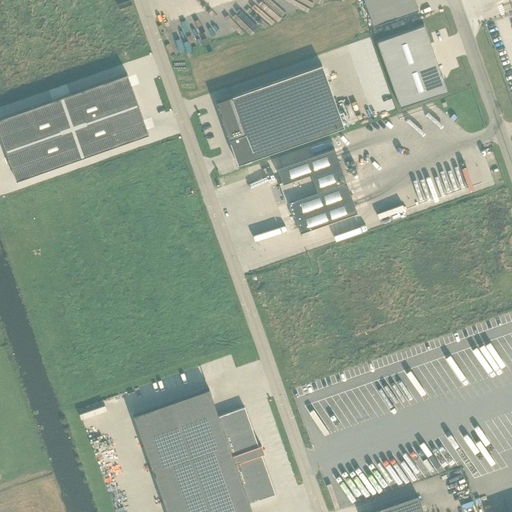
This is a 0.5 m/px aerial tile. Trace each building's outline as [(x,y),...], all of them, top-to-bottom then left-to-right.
[(414,0),(364,0),(373,25),(418,9),(414,0)] [(447,90),(424,25),(377,41),(400,107),(447,90)] [(322,65),(216,102),(238,164),(344,127),(322,65)] [(0,134),(6,150),(138,104),(127,74),(0,118),(0,134)] [(148,134),(138,104),(6,150),(16,180),(148,134)] [(282,183),(279,184),(286,203),(289,202),(300,232),(356,212),(334,147),(277,167),(282,183)] [(435,383),(448,404),(477,386),(464,366),(435,383)] [(252,511),(252,510),(278,501),(264,462),(267,461),(264,452),(261,453),(247,414),(221,423),(212,396),(136,422),(167,511),(252,511)] [(423,511),(417,495),(389,505),(370,511),(423,511)]
